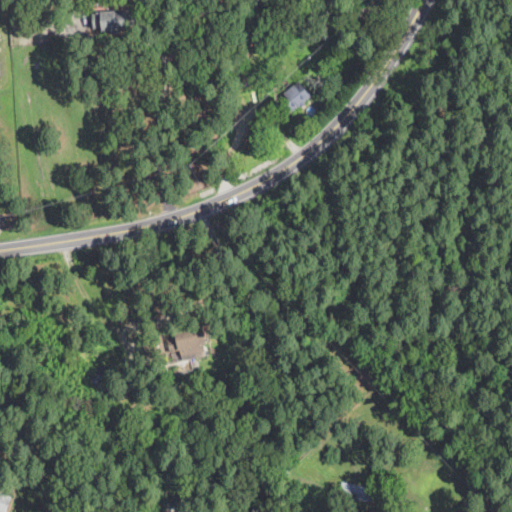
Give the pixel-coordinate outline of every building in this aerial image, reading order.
[(126,28),(118,28),(118,32),(111,33),(111,29),(101,30),(101,28),(93,28),(92,12),(133,9),(134,25),(126,26),(126,28)] [(257,23),(256,39),(246,39),(246,23),(257,23)] [(305,104),(301,107),(300,105),(280,120),(278,117),(285,111),(282,107),(287,103),(281,96),(300,81),(311,96),(304,102),(305,104)] [(202,344),(205,355),(205,356),(183,361),(181,349),(170,352),(167,339),(175,337),(173,330),(175,330),(202,324),(207,343),(202,344)] [(146,357),(146,356),(142,335),(160,331),(165,353),(146,357)] [(96,388),(96,389),(82,368),(99,357),(113,378),(96,388)] [(374,490),(372,502),(339,495),(342,481),(374,489),(374,490)] [(6,511),(0,511),(0,493),(11,497),(6,511)]
